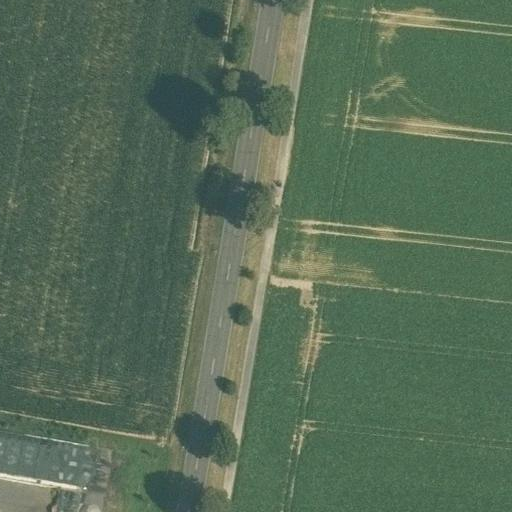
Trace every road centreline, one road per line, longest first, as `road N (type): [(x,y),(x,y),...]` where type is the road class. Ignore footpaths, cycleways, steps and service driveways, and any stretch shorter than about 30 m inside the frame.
road 1 (track): [(224,511),(307,0)]
road 2 (tertiary): [(271,0),(190,511)]
